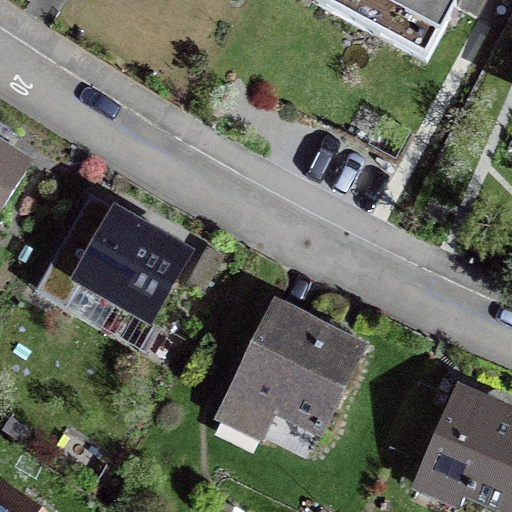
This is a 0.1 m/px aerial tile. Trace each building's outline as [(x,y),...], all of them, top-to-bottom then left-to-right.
[(460,0),(313,0),(312,2),(427,63),(460,0)] [(0,211),(30,164),(0,145),(0,211)] [(109,222),(85,208),(42,283),(72,300),(81,285),(150,325),(189,257),(114,214),(109,222)] [(320,434),(361,351),(274,308),(233,391),(320,434)] [(511,511),(511,433),(497,427),(503,412),(458,393),(422,475),(508,511),(511,511)] [(24,511),(5,497),(0,503),(0,511),(24,511)]
